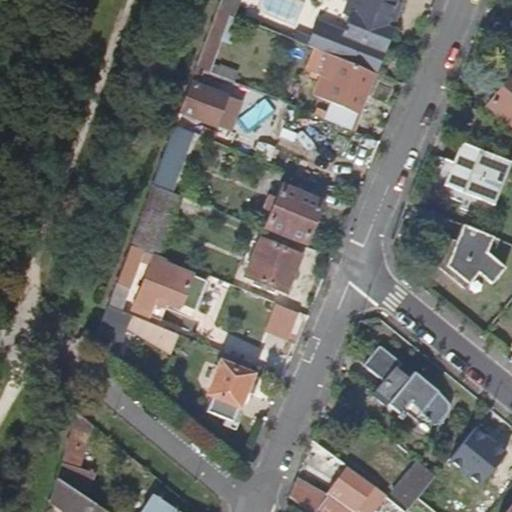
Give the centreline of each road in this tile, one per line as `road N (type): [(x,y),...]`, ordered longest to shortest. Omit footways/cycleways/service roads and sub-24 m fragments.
road 1 (residential): [(352,274),(462,0)]
road 2 (residential): [(252,505),(352,274)]
road 3 (residential): [(82,365),(252,505)]
road 4 (residential): [(352,274),(390,294),(511,394)]
